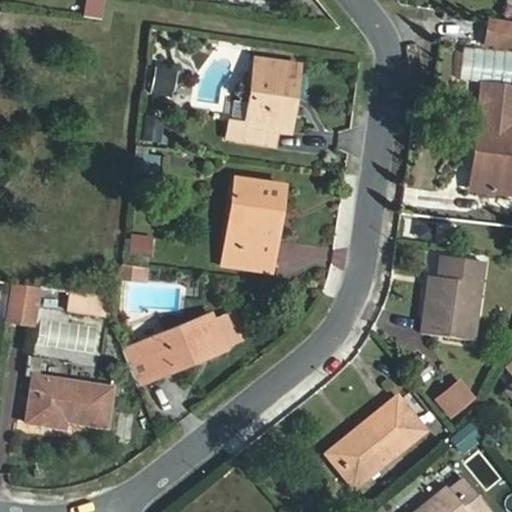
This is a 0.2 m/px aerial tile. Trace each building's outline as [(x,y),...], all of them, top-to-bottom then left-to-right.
[(82,0),(80,18),(100,20),(102,0),(82,0)] [(511,19),(485,16),(481,43),(511,47),(511,19)] [(511,52),(459,48),(456,81),(511,84),(511,52)] [(300,70),(257,63),(247,127),(232,125),(229,140),(275,148),(278,134),(289,135),(300,70)] [(148,94),(170,96),(173,69),(151,67),(148,94)] [(511,94),(487,91),(484,118),(511,121),(511,94)] [(137,143),(157,146),(161,119),(142,116),(137,143)] [(511,121),(484,118),(479,156),(491,158),(487,193),(511,195),(511,121)] [(475,191),(487,193),(491,158),(479,156),(475,191)] [(231,182),(222,238),(240,242),(238,257),(271,263),(281,191),(231,182)] [(126,234),(124,255),(150,257),(152,237),(126,234)] [(240,242),(222,238),(221,254),(238,257),(240,242)] [(440,257),(438,276),(437,290),(425,289),(419,335),(476,344),(487,264),(440,257)] [(111,280),(147,286),(149,271),(121,267),(111,280)] [(437,290),(438,276),(427,276),(425,289),(437,290)] [(6,287),(0,325),(27,330),(34,292),(6,287)] [(64,296),(34,292),(31,312),(61,317),(64,296)] [(94,301),(64,296),(61,317),(104,323),(94,301)] [(236,341),(226,318),(208,326),(218,349),(236,341)] [(221,357),(207,324),(120,361),(134,393),(171,377),(168,372),(201,358),(203,364),(221,357)] [(171,377),(203,364),(201,358),(168,372),(171,377)] [(113,390),(34,378),(27,426),(66,432),(68,424),(107,429),(113,390)] [(447,421),(473,399),(455,378),(429,401),(447,421)] [(424,431),(396,397),(359,427),(363,432),(335,456),(358,485),(424,431)] [(467,422),(446,440),(460,456),(481,439),(467,422)] [(363,432),(359,427),(325,454),(353,489),(358,485),(335,456),(363,432)] [(488,511),(464,481),(450,492),(466,511),(488,511)] [(466,511),(450,492),(425,511),(466,511)]
